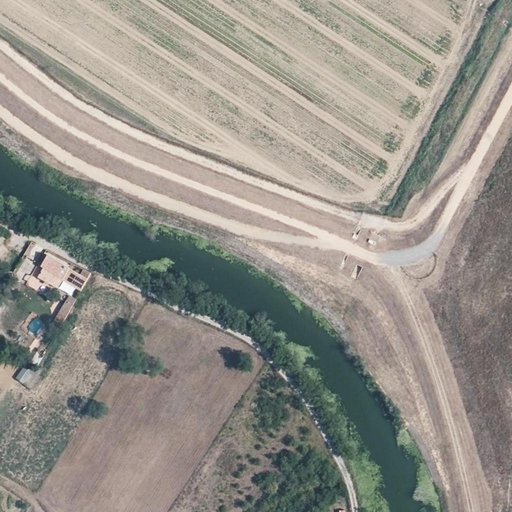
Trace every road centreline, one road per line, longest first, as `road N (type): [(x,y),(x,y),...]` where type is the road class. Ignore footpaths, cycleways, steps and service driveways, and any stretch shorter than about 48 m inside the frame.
road 1 (track): [(356,511),(352,487),(309,403),(270,357),(234,328),(0,220)]
road 2 (track): [(482,511),(448,422),(383,321),(382,300),(402,261),(393,237)]
